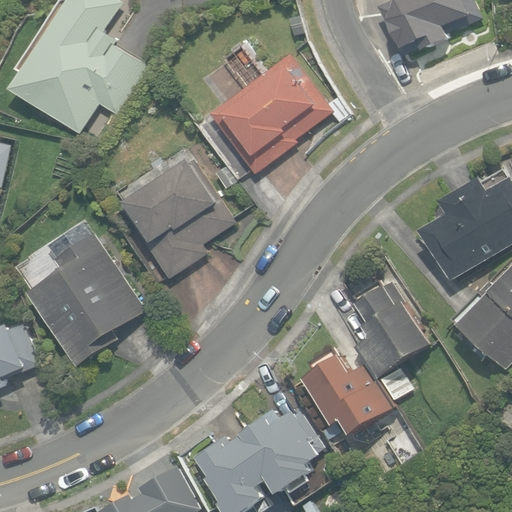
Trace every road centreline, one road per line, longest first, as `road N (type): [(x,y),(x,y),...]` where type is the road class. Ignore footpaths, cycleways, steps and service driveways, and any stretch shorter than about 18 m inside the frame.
road 1 (residential): [(0,484),(77,457),(212,357),(275,288),(325,214),(401,135)]
road 2 (residential): [(401,135),(336,0)]
